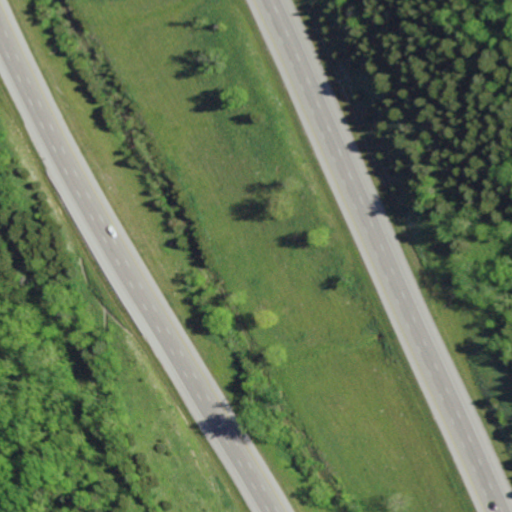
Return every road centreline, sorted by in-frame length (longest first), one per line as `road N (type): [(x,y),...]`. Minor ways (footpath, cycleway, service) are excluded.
road 1 (motorway): [(504,511),(274,0)]
road 2 (motorway): [(0,37),(104,240),(266,511)]
